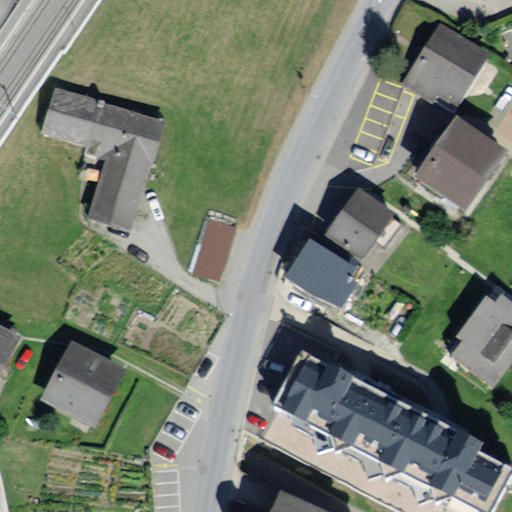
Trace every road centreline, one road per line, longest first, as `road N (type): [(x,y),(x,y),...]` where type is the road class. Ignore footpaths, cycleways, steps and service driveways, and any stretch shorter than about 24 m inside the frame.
road 1 (tertiary): [(203,511),(238,348),(339,88),(385,0)]
road 2 (unknown): [(250,315),(448,408)]
